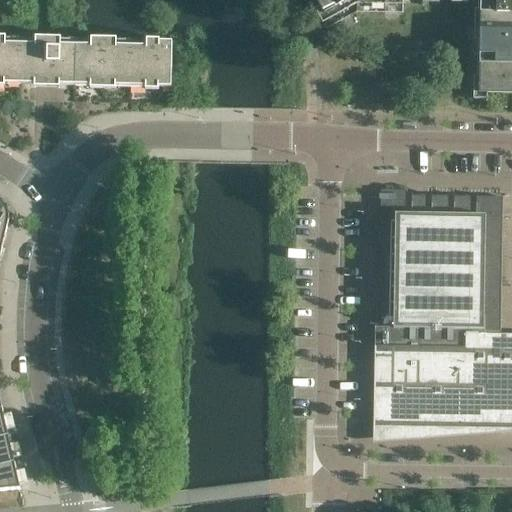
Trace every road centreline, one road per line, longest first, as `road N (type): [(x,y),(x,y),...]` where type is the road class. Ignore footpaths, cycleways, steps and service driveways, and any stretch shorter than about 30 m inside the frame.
road 1 (residential): [(339,467),(324,440),(332,140)]
road 2 (tertiary): [(72,511),(34,339),(40,265),(61,196)]
road 3 (tertiary): [(61,196),(92,152),(129,137),(332,140)]
road 4 (tertiary): [(332,140),(511,142)]
road 5 (residential): [(511,472),(339,467)]
